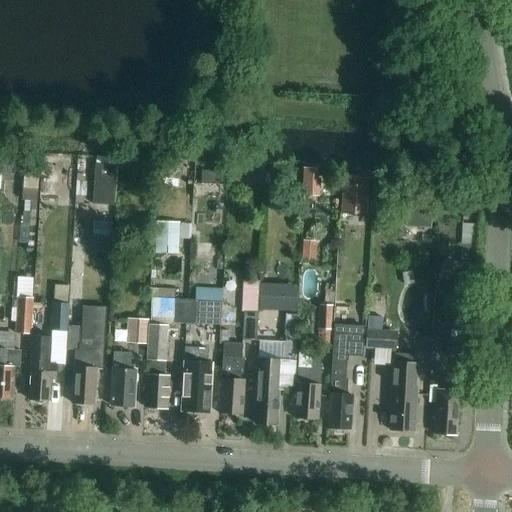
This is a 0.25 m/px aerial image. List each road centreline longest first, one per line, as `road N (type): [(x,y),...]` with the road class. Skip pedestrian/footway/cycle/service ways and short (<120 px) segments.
road 1 (residential): [(486,473),(0,447)]
road 2 (residential): [(486,473),(504,192),(486,0)]
